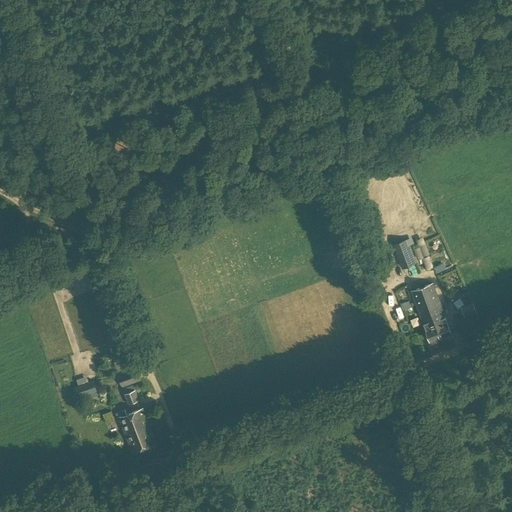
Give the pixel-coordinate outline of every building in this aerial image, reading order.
[(406,241),(394,245),(403,267),(415,263),(406,241)] [(423,269),(436,265),(428,242),(415,246),(423,269)] [(437,271),(447,268),(446,262),(435,265),(437,271)] [(440,336),(451,332),(433,284),(412,291),(432,344),(441,341),(440,336)] [(465,315),(476,312),(473,304),(462,308),(465,315)] [(102,376),(109,374),(107,367),(100,369),(102,376)] [(122,386),(138,380),(139,379),(135,368),(118,375),(122,386)] [(75,386),(76,392),(78,397),(91,393),(96,391),(93,380),(75,386)] [(133,385),(123,389),(126,394),(129,403),(139,399),(135,390),(133,385)] [(125,410),(117,413),(120,420),(122,420),(134,451),(155,443),(143,409),(127,414),(125,410)]
